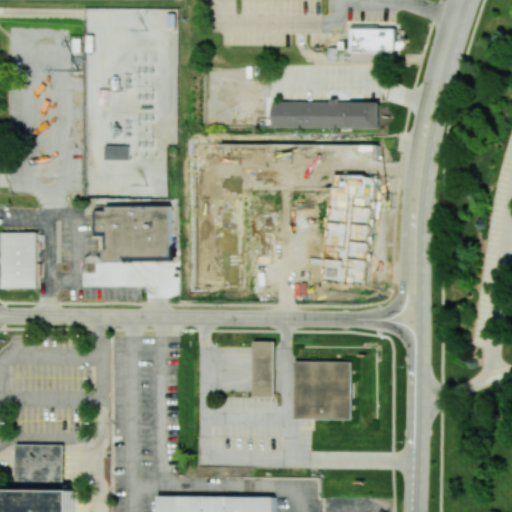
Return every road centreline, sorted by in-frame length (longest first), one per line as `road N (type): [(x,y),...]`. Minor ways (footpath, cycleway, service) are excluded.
road 1 (secondary): [(419,363),(410,337),(379,318),(4,315)]
road 2 (secondary): [(415,262),(434,101),(463,0)]
road 3 (secondary): [(415,511),(419,363)]
